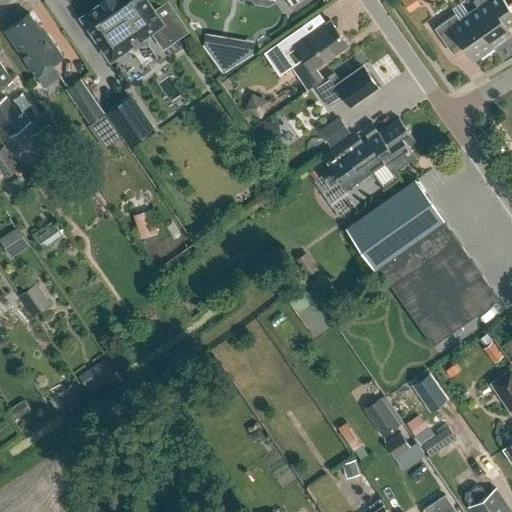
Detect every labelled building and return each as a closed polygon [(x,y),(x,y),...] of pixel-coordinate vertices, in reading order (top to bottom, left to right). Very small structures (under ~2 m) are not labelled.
[(100,0),(102,3),(82,17),(110,58),(125,48),(127,51),(134,52),(147,43),(148,36),(146,33),(149,31),(161,49),(187,31),(166,1),(152,10),(144,0),(100,0)] [(403,0),(401,2),(409,13),(421,5),(416,0),(403,0)] [(469,14),(493,48),(506,39),(505,37),(510,33),(498,17),(510,9),(503,0),(474,0),(473,1),(477,7),(469,14)] [(5,30),(37,76),(63,57),(47,33),(44,35),(29,13),(5,30)] [(462,43),(473,59),(478,56),(480,58),(493,48),(469,14),(460,20),(455,14),(434,29),(450,51),(462,43)] [(304,39),(298,31),(304,26),(303,25),(264,53),(280,75),(292,67),(307,87),(323,77),(316,67),(347,45),(330,20),(304,39)] [(225,70),(256,53),(241,26),(210,44),(225,70)] [(0,87),(8,83),(10,87),(14,84),(0,63),(0,87)] [(316,85),(330,107),(345,96),(351,105),(377,87),(363,66),(340,82),(334,73),(316,85)] [(77,79),(63,89),(87,123),(101,113),(77,79)] [(152,128),(129,95),(106,111),(129,144),(152,128)] [(0,101),(0,126),(9,140),(31,124),(23,113),(19,116),(6,97),(0,101)] [(104,114),(89,124),(104,147),(120,136),(104,114)] [(330,145),(350,132),(339,116),(319,129),(330,145)] [(339,180),(346,190),(385,162),(392,172),(415,156),(407,144),(414,140),(399,118),(379,132),(372,122),(323,157),(330,167),(321,173),(331,186),(339,180)] [(281,138),(278,121),(262,125),(266,142),(281,138)] [(0,149),(0,170),(5,178),(18,169),(3,147),(0,149)] [(6,184),(14,196),(22,190),(14,178),(6,184)] [(375,269),(378,267),(433,345),(499,299),(415,180),(347,228),(375,269)] [(132,214),(139,237),(157,232),(150,209),(132,214)] [(21,224),(2,236),(14,255),(33,243),(21,224)] [(19,294),(33,316),(52,304),(37,282),(19,294)] [(289,304),(314,338),(332,326),(307,291),(289,304)] [(484,349),(494,360),(501,355),(492,343),(484,349)] [(77,375),(87,390),(113,373),(103,358),(77,375)] [(446,371),(450,376),(459,370),(455,365),(446,371)] [(491,383),(509,410),(511,407),(511,371),(511,370),(491,383)] [(383,435),(404,423),(387,394),(366,405),(383,435)] [(8,409),(15,419),(30,410),(23,399),(8,409)] [(415,417),(406,423),(415,436),(424,430),(415,417)] [(454,437),(446,425),(419,444),(427,455),(454,437)] [(361,455),(369,450),(355,427),(347,432),(361,455)] [(382,444),(393,461),(410,450),(399,433),(382,444)] [(511,443),(503,450),(511,462),(511,443)] [(485,449),(471,459),(487,483),(502,474),(485,449)] [(468,507),(471,511),(511,511),(495,488),(468,507)] [(455,511),(445,496),(423,510),(424,511),(455,511)] [(385,511),(380,503),(366,511),(385,511)]
